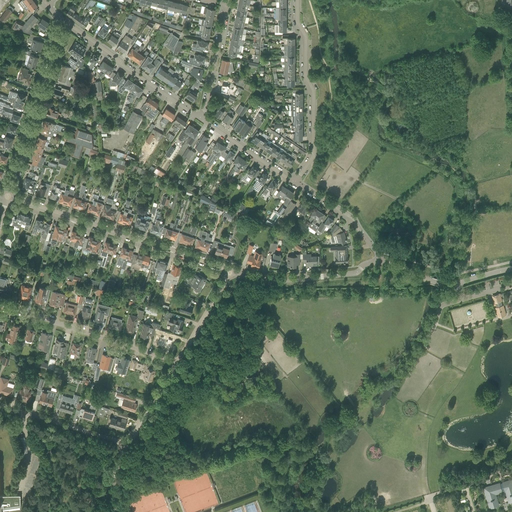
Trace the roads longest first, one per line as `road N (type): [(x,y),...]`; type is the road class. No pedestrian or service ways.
road 1 (tertiary): [(230,270),(7,196)]
road 2 (residential): [(176,362),(0,304)]
road 3 (residential): [(7,196),(61,20)]
road 4 (residential): [(202,120),(61,20)]
road 5 (residential): [(313,156),(297,0)]
road 6 (tertiary): [(379,261),(354,273),(267,281),(230,270)]
road 7 (tertiary): [(379,261),(447,285),(511,269)]
road 8 (residential): [(128,444),(0,405)]
road 9 (unknown): [(511,472),(395,511)]
